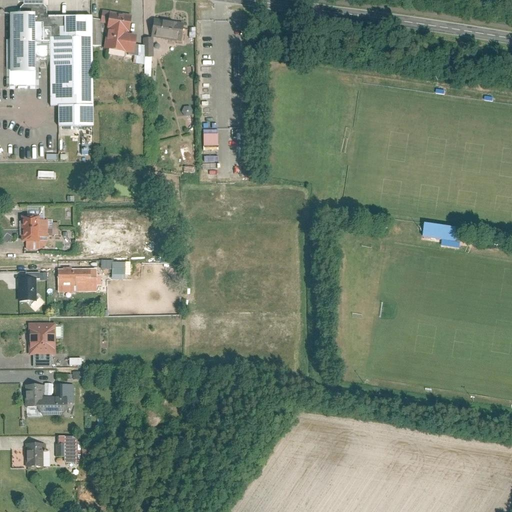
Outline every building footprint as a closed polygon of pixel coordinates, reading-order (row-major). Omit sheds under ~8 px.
[(122,30),(126,31),(129,15),(100,11),(98,23),(104,24),(104,29),(106,30),(103,49),(131,53),(134,35),(122,33),(122,30)] [(58,107),(91,107),(92,17),(6,16),(6,87),(34,88),(34,59),(49,59),(48,107),(58,107)] [(153,18),(150,38),(179,42),(182,23),(153,18)] [(246,85),(245,56),(235,57),(235,85),(246,85)] [(58,127),(91,127),(91,107),(58,107),(58,127)] [(205,147),(219,147),(219,134),(205,134),(205,147)] [(37,220),(37,217),(19,217),(19,241),(46,240),(46,220),(37,220)] [(428,225),(427,239),(464,242),(465,228),(428,225)] [(131,276),(131,262),(102,262),(102,270),(112,270),(112,276),(131,276)] [(56,270),(57,294),(95,293),(95,269),(56,270)] [(16,302),(35,302),(34,280),(16,280),(16,302)] [(54,323),(27,324),(27,355),(54,355),(54,323)] [(65,397),(43,398),(43,386),(24,386),(24,417),(65,416),(65,397)] [(59,443),(63,443),(63,464),(80,464),(80,437),(60,437),(59,443)] [(24,468),(40,468),(40,445),(23,445),(24,468)]
